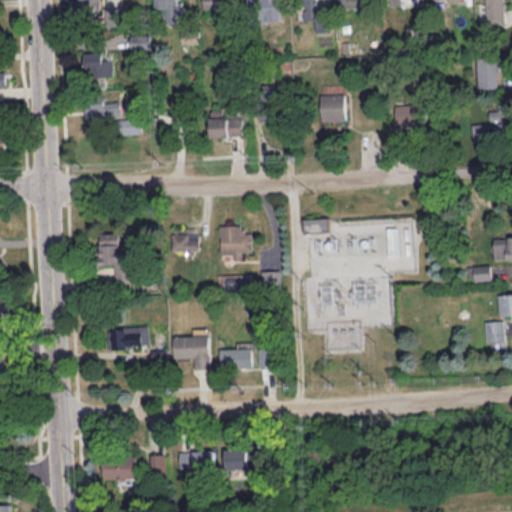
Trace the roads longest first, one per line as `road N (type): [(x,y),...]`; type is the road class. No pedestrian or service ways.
road 1 (residential): [(37,0),(63,511)]
road 2 (residential): [(48,185),(511,168)]
road 3 (residential): [(60,414),(239,411),(511,388)]
